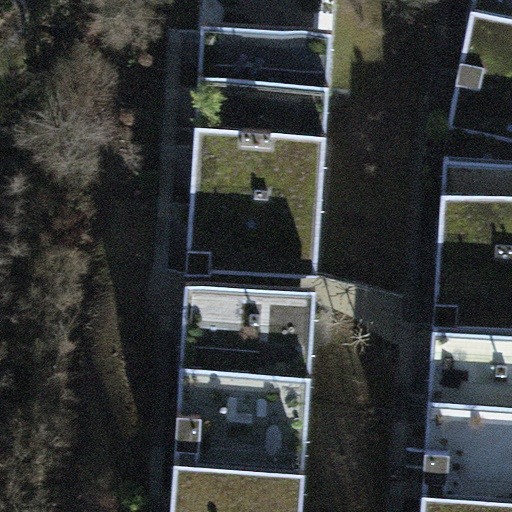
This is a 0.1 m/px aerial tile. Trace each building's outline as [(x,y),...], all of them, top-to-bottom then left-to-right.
[(511,146),(511,0),(479,0),(453,135),(511,146)] [(323,291),(343,38),(210,27),(190,280),(323,291)] [(511,336),(511,146),(453,135),(436,330),(511,336)] [(305,511),(323,291),(190,280),(171,511),(305,511)] [(511,511),(511,336),(436,330),(419,511),(511,511)]
